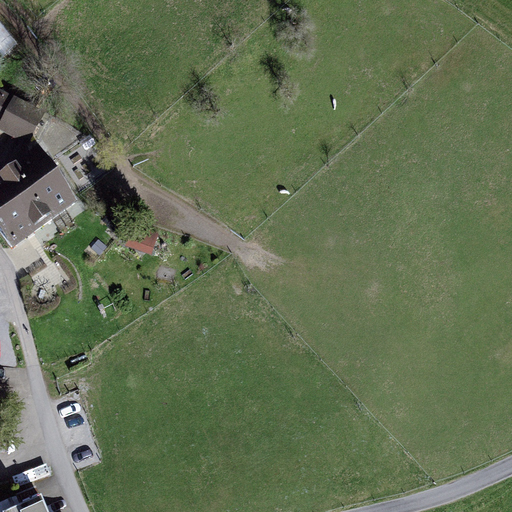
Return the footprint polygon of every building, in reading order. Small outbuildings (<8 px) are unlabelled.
[(41,120),(0,102),(0,133),(32,148),(41,120)] [(0,220),(55,183),(36,154),(0,178),(0,220)] [(75,212),(55,183),(0,220),(0,238),(11,255),(75,212)] [(57,511),(72,511),(65,490),(51,495),(57,511)] [(46,511),(42,502),(20,511),(46,511)]
